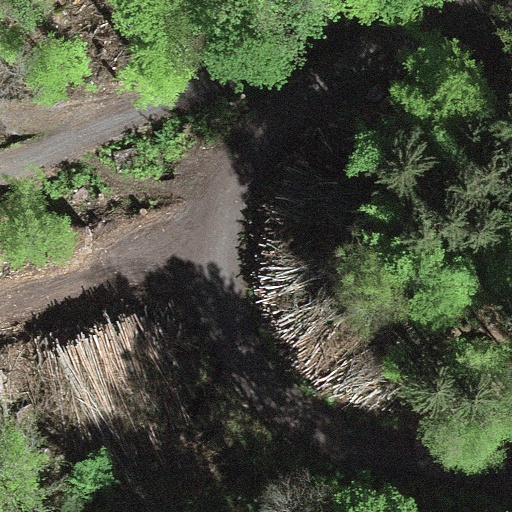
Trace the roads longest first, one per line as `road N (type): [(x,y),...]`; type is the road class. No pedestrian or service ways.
road 1 (track): [(463,0),(289,118),(234,195),(226,290),(256,373),(366,452),(511,474)]
road 2 (track): [(365,0),(223,83),(0,162)]
